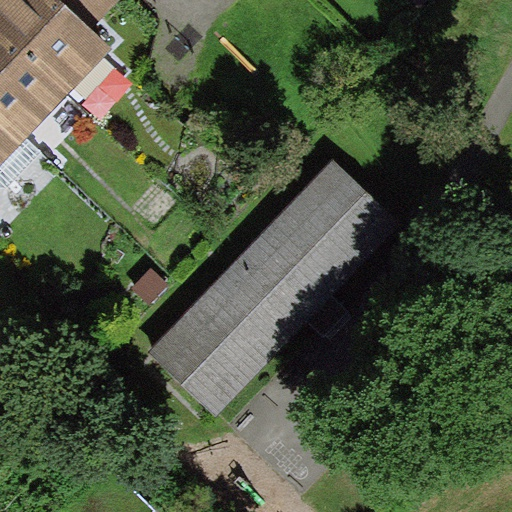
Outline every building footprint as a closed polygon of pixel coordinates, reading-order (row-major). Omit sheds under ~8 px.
[(47,0),(0,0),(0,35),(68,97),(108,58),(87,38),(47,0)] [(47,0),(87,38),(123,0),(47,0)] [(0,119),(26,144),(68,97),(0,35),(0,119)] [(0,170),(26,144),(0,119),(0,170)] [(398,228),(330,165),(147,360),(215,423),(398,228)]
